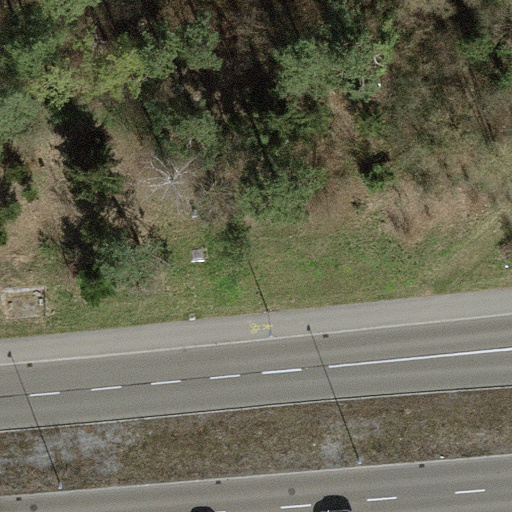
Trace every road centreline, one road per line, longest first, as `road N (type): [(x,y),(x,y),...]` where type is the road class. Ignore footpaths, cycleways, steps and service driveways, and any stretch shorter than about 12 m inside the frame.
road 1 (primary): [(511,349),(0,396)]
road 2 (motorway): [(511,488),(235,511)]
